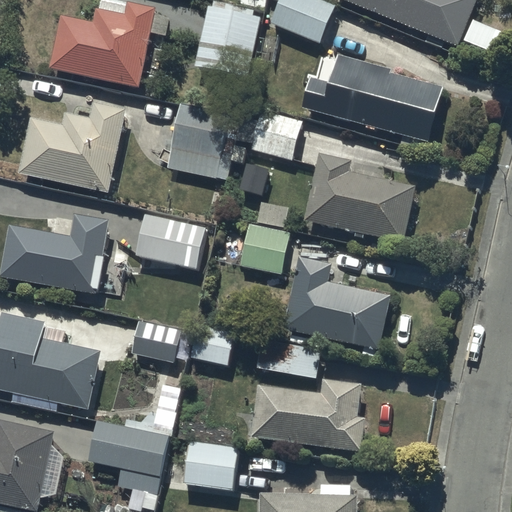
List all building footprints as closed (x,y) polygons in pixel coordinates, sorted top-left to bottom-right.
[(94,19),(62,13),(51,66),(140,85),(157,5),(134,0),(102,0),(102,5),(97,4),(94,19)] [(255,7),(222,0),(214,0),(213,4),(209,4),(196,63),(250,75),(263,15),(254,13),(255,7)] [(323,40),(337,2),(331,0),(281,0),(273,21),(323,40)] [(353,0),(460,44),(478,0),(353,0)] [(310,84),(304,105),(431,139),(445,85),(394,71),(395,67),(339,52),(332,80),(308,73),(306,83),(310,84)] [(67,121),(32,114),(20,170),(112,189),(129,106),(96,99),(93,116),(69,111),(67,121)] [(182,102),(169,166),(231,178),(235,159),(245,161),(248,147),(237,145),(239,138),(253,141),(252,148),(295,156),(303,118),(262,110),(261,118),(182,102)] [(354,157),(322,150),(306,218),(405,241),(418,183),(351,168),(354,157)] [(291,205),(264,200),(260,221),(287,226),(291,205)] [(56,231),(11,223),(3,275),(99,291),(102,274),(124,277),(128,254),(105,250),(110,217),(77,211),(75,221),(58,218),(56,231)] [(210,226),(147,212),(138,253),(201,267),(210,226)] [(293,232),(251,223),(242,263),(285,272),(293,232)] [(334,262),(303,255),(288,328),(382,347),(393,294),(329,281),(334,262)] [(49,320),(5,310),(0,330),(0,387),(16,391),(14,400),(58,409),(60,401),(90,408),(104,348),(76,342),(79,331),(48,324),(49,320)] [(183,328),(140,319),(133,351),(176,361),(183,328)] [(236,330),(199,323),(193,356),(229,363),(236,330)] [(320,346),(279,342),(276,372),(318,376),(320,346)] [(325,391),(261,384),(254,436),(362,448),(366,415),(359,414),(363,382),(326,378),(325,391)] [(56,430),(0,416),(0,500),(38,509),(56,430)] [(171,434),(99,419),(91,459),(124,466),(120,484),(159,492),(171,434)] [(240,445),(192,439),(186,482),(241,489),(243,473),(237,472),(240,445)] [(321,491),(258,490),(258,508),(262,508),(261,511),(358,511),(359,493),(353,493),(353,483),(322,483),(321,491)]
